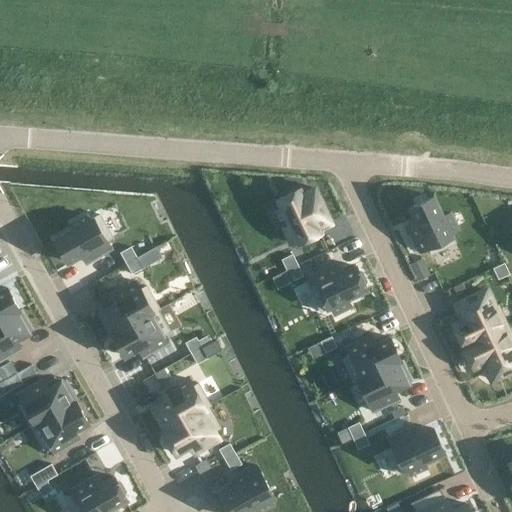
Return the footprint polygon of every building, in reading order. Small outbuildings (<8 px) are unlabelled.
[(283,184),(262,194),(275,220),(268,223),(274,237),(281,234),(283,236),(303,227),(301,222),(313,216),(297,183),(285,188),(283,184)] [(398,216),(389,220),(401,245),(432,230),(431,226),(436,224),(429,208),(423,211),(414,191),(391,202),(398,216)] [(62,224),(43,235),(56,257),(69,249),(74,257),(98,243),(80,213),(77,215),(74,210),(59,219),(62,224)] [(128,236),(118,242),(124,252),(134,246),(128,236)] [(134,246),(124,252),(130,262),(140,256),(134,246)] [(265,254),(255,259),(260,270),(271,265),(265,254)] [(484,256),(473,261),(478,272),(489,266),(484,256)] [(319,258),(295,270),(310,302),(314,300),(316,305),(331,298),(329,292),(349,283),(348,280),(350,275),(344,265),(340,263),(338,260),(324,267),(319,258)] [(447,261),(436,266),(441,277),(452,272),(447,261)] [(271,265),(260,270),(265,280),(276,275),(271,265)] [(103,297),(85,308),(97,328),(99,327),(112,349),(121,344),(126,341),(130,349),(154,336),(138,307),(140,306),(123,275),(99,289),(103,297)] [(505,277),(495,283),(502,293),(511,286),(505,277)] [(444,313),(435,318),(455,360),(464,355),(472,371),(502,357),(467,283),(437,297),(444,313)] [(511,287),(511,286),(502,293),(509,302),(511,300),(511,287)] [(0,347),(9,342),(4,334),(22,324),(11,303),(8,305),(0,290),(0,347)] [(351,329),(327,340),(341,373),(344,371),(358,401),(382,390),(378,381),(392,375),(382,351),(385,350),(375,329),(355,338),(351,329)] [(181,330),(171,336),(177,346),(187,340),(181,330)] [(304,334),(293,339),(298,350),(309,345),(304,334)] [(187,340),(177,346),(183,356),(193,350),(187,340)] [(31,373),(7,387),(25,418),(27,416),(44,445),(67,431),(62,423),(76,415),(63,393),(66,391),(54,371),(36,382),(31,373)] [(155,392),(141,400),(152,420),(150,422),(151,424),(148,426),(157,443),(161,441),(162,444),(176,436),(180,445),(204,431),(189,403),(191,401),(174,371),(150,384),(155,392)] [(341,413),(331,418),(336,429),(346,424),(341,413)] [(396,418),(371,429),(386,461),(390,460),(392,465),(408,458),(405,452),(425,442),(414,420),(400,426),(396,418)] [(346,424),(336,429),(341,439),(351,434),(346,424)] [(226,429),(216,435),(221,445),(231,439),(226,429)] [(231,439),(221,445),(227,455),(237,449),(231,439)] [(493,451),(490,453),(499,473),(494,475),(502,490),(507,488),(509,492),(511,489),(511,442),(511,443),(509,439),(491,448),(493,451)] [(222,478),(208,486),(220,508),(239,497),(242,502),(257,493),(254,489),(258,486),(241,456),(217,470),(222,478)] [(30,461),(20,466),(25,477),(35,471),(30,461)] [(83,467),(59,480),(76,511),(80,509),(81,511),(85,511),(98,505),(95,500),(114,490),(112,487),(114,482),(108,471),(103,470),(101,467),(87,475),(83,467)] [(35,471),(25,477),(31,487),(41,481),(35,471)] [(398,505),(384,511),(455,511),(446,493),(432,500),(421,478),(419,479),(392,492),(398,505)]
